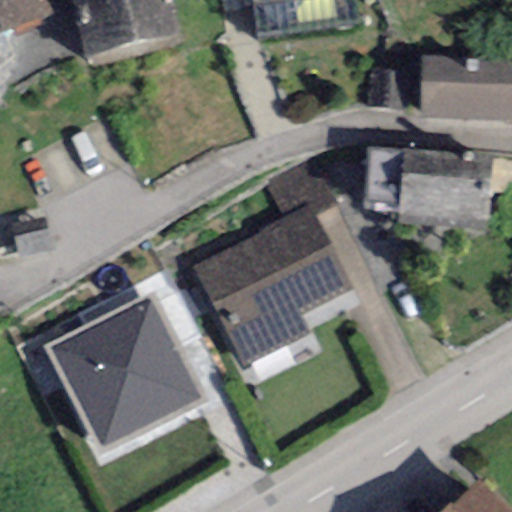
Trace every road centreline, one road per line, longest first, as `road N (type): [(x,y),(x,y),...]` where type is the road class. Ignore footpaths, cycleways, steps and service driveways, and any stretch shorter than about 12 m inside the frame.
road 1 (residential): [(0,266),(46,256),(302,133),(511,148)]
road 2 (tertiary): [(293,511),(511,378)]
